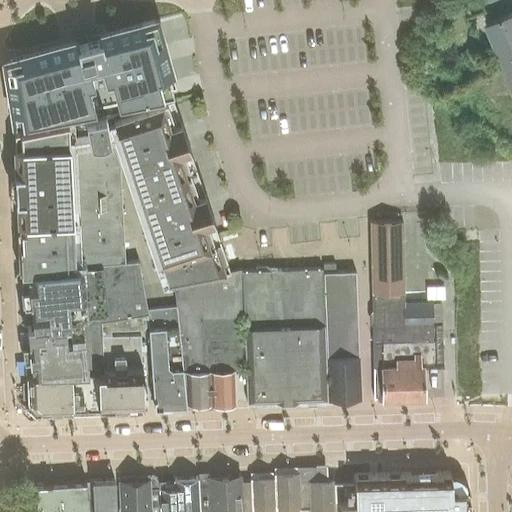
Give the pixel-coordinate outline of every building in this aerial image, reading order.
[(511,12),(486,24),(511,85),(511,12)] [(15,129),(172,97),(170,90),(172,89),(153,21),(10,61),(13,97),(15,119),(15,129)] [(173,282),(230,270),(173,98),(172,97),(15,129),(16,170),(13,170),(14,198),(17,197),(19,245),(20,271),(26,270),(124,261),(119,162),(113,144),(121,141),(167,283),(173,282)] [(441,301),(432,301),(404,302),(401,220),(368,221),(370,289),(373,398),(376,398),(377,400),(419,399),(421,397),(423,397),(422,365),(443,364),(441,301)] [(99,322),(146,313),(147,312),(138,260),(124,261),(26,270),(20,271),(20,272),(21,272),(28,345),(23,345),(26,374),(101,371),(99,322)] [(328,400),(323,271),(323,267),(241,270),(246,403),(328,400)] [(180,351),(186,402),(209,401),(209,404),(234,403),(233,371),(242,371),(239,317),(242,317),(239,268),(230,270),(173,282),(174,306),(180,351)] [(323,271),(328,400),(360,399),(356,270),(323,271)] [(444,286),(426,286),(426,299),(444,298),(444,286)] [(186,405),(186,402),(180,351),(174,306),(150,307),(151,315),(148,315),(149,328),(148,328),(152,406),(162,406),(167,406),(186,405)] [(101,371),(26,374),(27,406),(29,406),(33,410),(33,412),(143,408),(140,334),(110,335),(110,329),(143,328),(147,323),(146,313),(99,322),(101,371)] [(333,481),(334,511),(469,511),(469,490),(468,490),(468,489),(466,489),(466,484),(456,474),(450,474),(450,473),(449,473),(449,471),(354,474),(354,475),(352,475),(352,480),(333,481)] [(250,480),(251,511),(299,511),(298,472),(273,473),(274,477),(250,478),(250,480)] [(208,480),(199,480),(199,511),(251,511),(250,480),(240,481),(240,475),(208,476),(208,480)] [(199,511),(199,480),(198,480),(198,477),(175,479),(175,478),(163,479),(163,482),(158,482),(158,487),(158,511),(199,511)] [(92,481),(93,511),(115,511),(114,482),(114,479),(98,480),(98,481),(92,481)] [(334,511),(333,481),(333,479),(308,480),(309,511),(334,511)] [(93,511),(92,481),(92,480),(33,484),(35,511),(93,511)] [(149,480),(119,481),(120,511),(158,511),(158,487),(149,487),(149,480)]
